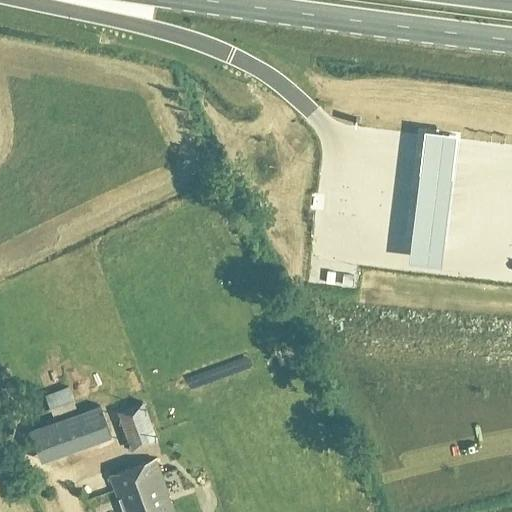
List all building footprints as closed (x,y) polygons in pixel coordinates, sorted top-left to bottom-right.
[(455,130),(422,126),(405,258),(439,262),(455,130)] [(334,284),(335,272),(327,271),(326,283),(334,284)] [(344,273),(342,285),(353,286),(355,275),(344,273)] [(45,397),(50,409),(53,417),(75,409),(67,388),(45,397)] [(131,451),(157,441),(143,403),(117,412),(131,451)] [(14,406),(2,410),(6,419),(17,415),(16,412),(14,406)] [(115,453),(109,437),(79,448),(74,435),(59,441),(70,470),(115,453)] [(110,475),(122,511),(173,511),(155,460),(110,475)]
